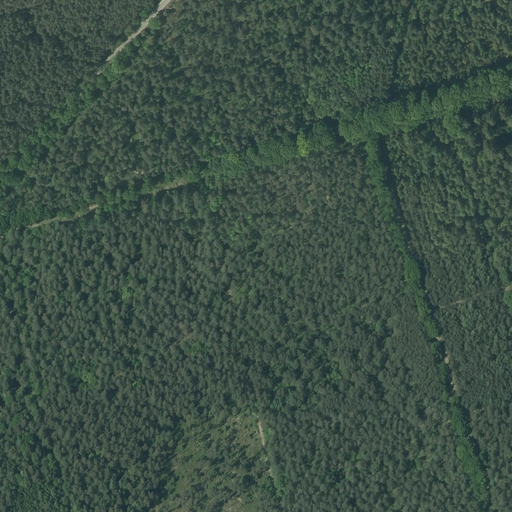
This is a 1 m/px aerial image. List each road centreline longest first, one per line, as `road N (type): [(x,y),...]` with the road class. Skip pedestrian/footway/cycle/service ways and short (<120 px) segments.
road 1 (track): [(511,73),(0,236)]
road 2 (track): [(511,61),(148,173),(18,140)]
road 3 (tertiary): [(0,176),(166,0)]
road 4 (track): [(238,343),(35,400)]
road 5 (track): [(427,311),(487,511)]
road 6 (unknown): [(18,140),(149,0)]
road 7 (track): [(421,293),(237,339)]
road 8 (track): [(377,114),(376,142),(421,293)]
road 9 (track): [(238,343),(279,511)]
road 10 (track): [(237,339),(204,171)]
